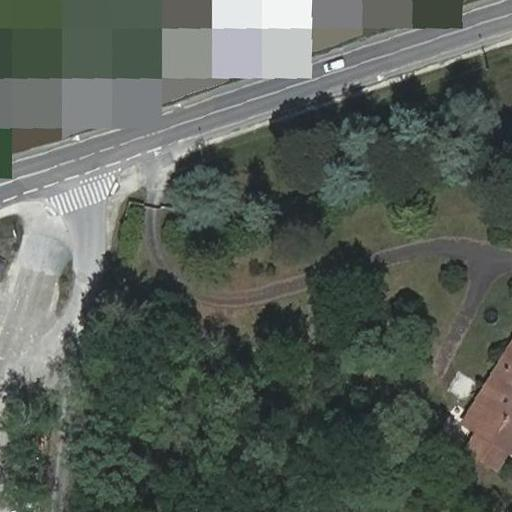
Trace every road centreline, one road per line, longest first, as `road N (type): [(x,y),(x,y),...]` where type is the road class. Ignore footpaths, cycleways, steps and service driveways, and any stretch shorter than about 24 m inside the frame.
road 1 (primary): [(0,183),(511,12)]
road 2 (unknown): [(88,326),(34,327),(20,335),(0,388)]
